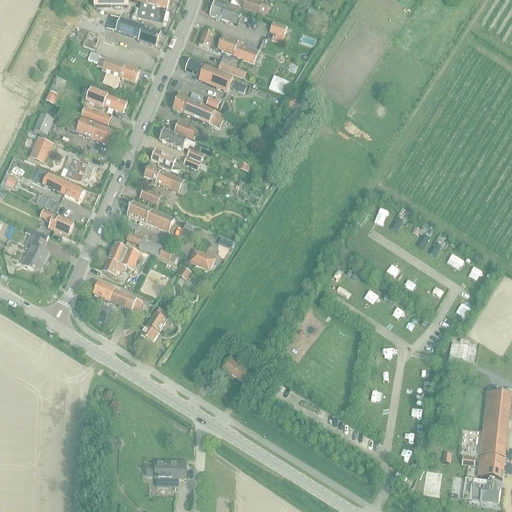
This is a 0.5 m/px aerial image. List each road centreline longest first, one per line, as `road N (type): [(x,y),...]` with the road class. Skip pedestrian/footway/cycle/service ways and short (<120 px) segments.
road 1 (tertiary): [(352,511),(54,325)]
road 2 (residential): [(63,304),(191,0)]
